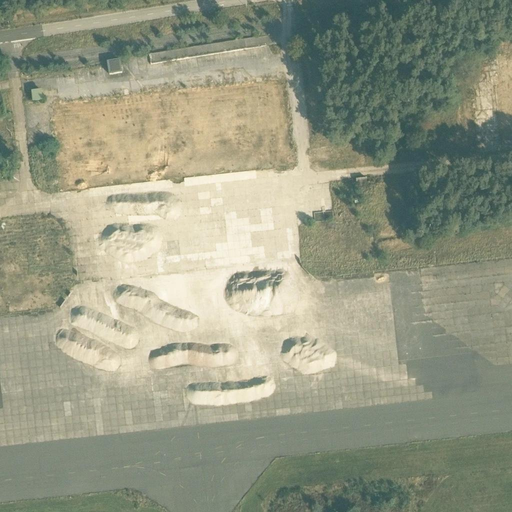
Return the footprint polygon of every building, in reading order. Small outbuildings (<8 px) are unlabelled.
[(494,87),(498,139),(511,138),(511,53),(496,55),(499,86),(494,87)] [(107,63),(109,76),(122,74),(120,61),(107,63)] [(32,93),(33,102),(42,101),(41,92),(32,93)] [(462,134),(473,134),(472,105),(461,105),(462,134)] [(455,152),(474,152),(474,136),(454,137),(455,152)] [(310,150),(310,161),(333,159),(332,149),(310,150)]
